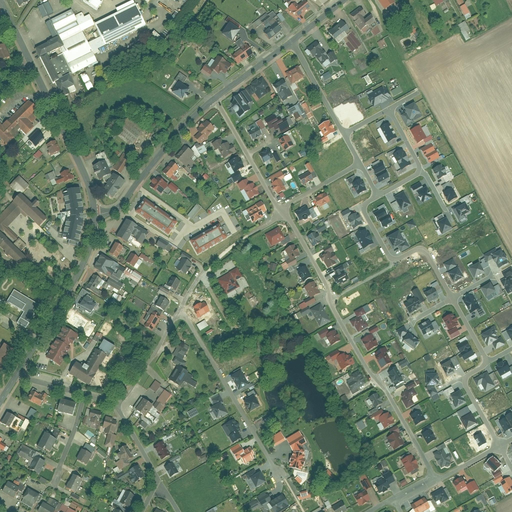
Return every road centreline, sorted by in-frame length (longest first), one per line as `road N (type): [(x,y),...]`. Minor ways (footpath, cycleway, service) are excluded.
road 1 (residential): [(282,212),(436,480)]
road 2 (residential): [(178,311),(285,480)]
road 3 (tertiary): [(17,374),(84,262),(93,215)]
road 4 (tertiary): [(27,56),(84,174),(93,215)]
road 5 (residential): [(93,215),(117,209),(214,99)]
road 6 (residential): [(377,196),(363,208),(388,257),(425,252),(451,298)]
road 7 (residential): [(214,99),(282,212)]
